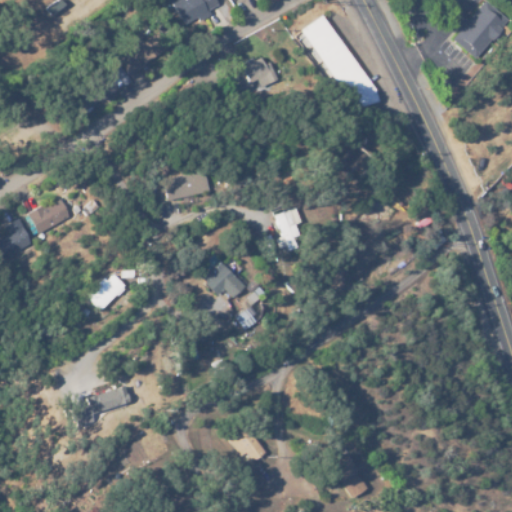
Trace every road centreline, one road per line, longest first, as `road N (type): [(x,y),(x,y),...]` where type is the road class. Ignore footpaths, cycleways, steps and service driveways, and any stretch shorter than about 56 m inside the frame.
road 1 (secondary): [(359,0),(447,169),(511,361)]
road 2 (residential): [(313,0),(0,197)]
